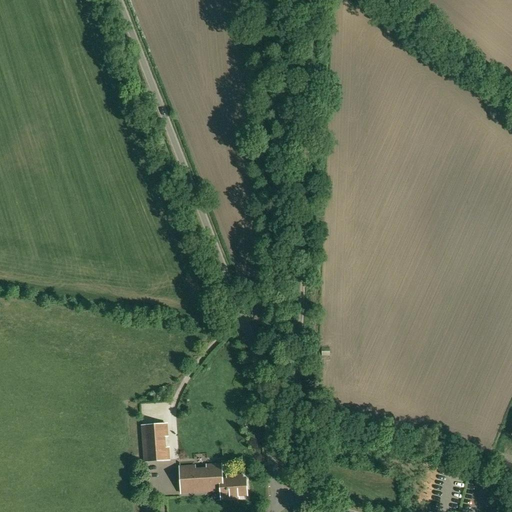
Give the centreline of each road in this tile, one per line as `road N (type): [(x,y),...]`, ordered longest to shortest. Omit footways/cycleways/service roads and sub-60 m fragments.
road 1 (unclassified): [(276,497),(250,338),(118,0)]
road 2 (track): [(306,499),(298,402),(312,0)]
road 3 (track): [(385,0),(511,102)]
